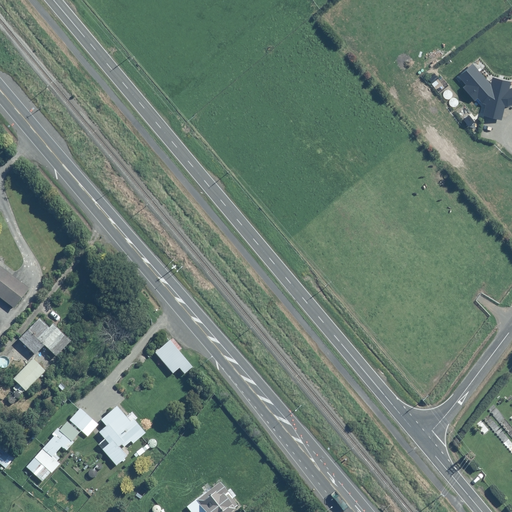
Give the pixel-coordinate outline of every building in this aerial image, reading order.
[(492,86),(473,66),(459,76),(466,81),(463,89),(473,101),(478,98),(487,105),(486,119),(499,121),(510,106),(511,105),(511,92),(511,93),(511,82),(495,78),(492,86)] [(0,297),(16,309),(30,289),(0,267),(5,260),(0,256),(0,297)] [(43,319),(20,341),(36,356),(46,346),(58,358),(73,343),(55,325),(51,328),(43,319)] [(171,341),(156,354),(174,374),(180,369),(186,375),(194,368),(171,341)] [(47,372),(35,360),(14,380),(18,384),(13,389),(20,396),(24,392),(25,393),(47,372)] [(127,417),(118,407),(102,422),(107,427),(100,434),(105,440),(98,445),(118,467),(129,457),(121,448),(123,447),(125,449),(132,443),(135,445),(148,434),(137,421),(139,419),(133,412),(127,417)] [(94,420),(81,409),(61,430),(59,428),(53,435),(55,437),(27,468),(34,474),(37,471),(47,480),(61,465),(58,461),(61,458),(57,454),(63,448),(67,452),(76,443),(74,441),(94,420)] [(157,442),(152,437),(142,447),(147,452),(157,442)] [(2,442),(0,443),(0,463),(7,470),(19,456),(2,442)] [(234,511),(241,507),(222,482),(193,504),(198,511),(234,511)]
